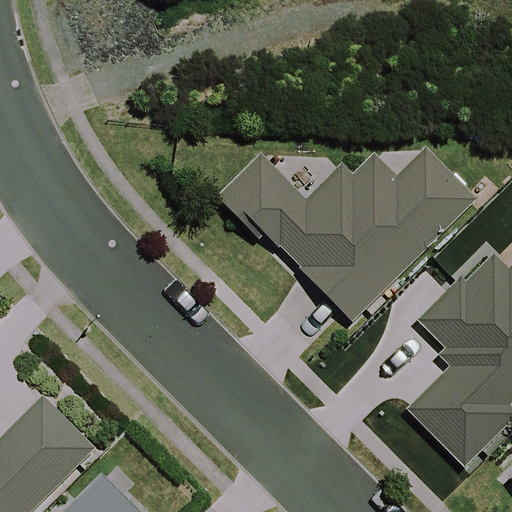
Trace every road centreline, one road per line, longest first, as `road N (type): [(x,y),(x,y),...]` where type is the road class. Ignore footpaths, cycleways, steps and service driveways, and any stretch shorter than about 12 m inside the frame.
road 1 (residential): [(343,511),(127,295),(47,202),(0,115)]
road 2 (track): [(4,128),(88,89),(327,14),(403,5)]
